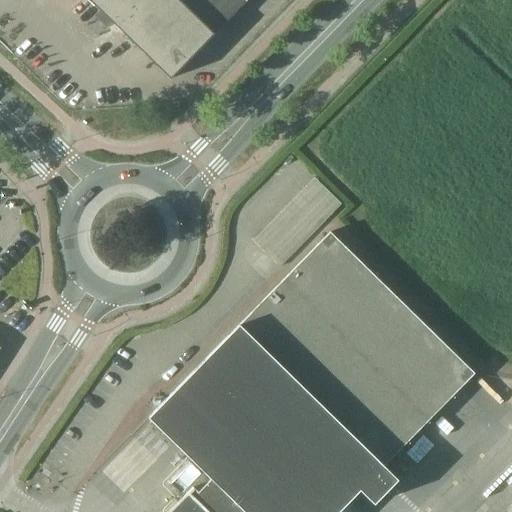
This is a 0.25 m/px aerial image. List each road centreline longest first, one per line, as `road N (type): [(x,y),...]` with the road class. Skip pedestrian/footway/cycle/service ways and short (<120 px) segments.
road 1 (tertiary): [(181,202),(370,0)]
road 2 (tertiary): [(344,0),(160,180)]
road 3 (tertiary): [(0,454),(111,292)]
road 4 (tertiary): [(84,276),(0,416)]
road 5 (tertiary): [(111,292),(147,291),(177,271),(190,237),(181,202)]
